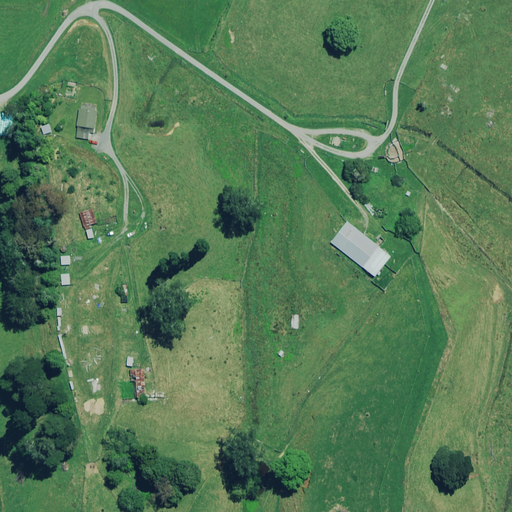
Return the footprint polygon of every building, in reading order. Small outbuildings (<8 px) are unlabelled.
[(97,111),(79,109),(77,139),(88,140),(89,133),(95,134),(97,111)] [(52,133),(50,125),(42,127),(44,135),(52,133)] [(98,226),(93,210),(80,214),(85,230),(98,226)] [(391,257),(347,223),(331,243),(375,277),(391,257)] [(137,398),(145,398),(145,378),(145,370),(131,370),(131,382),(137,382),(137,398)]
